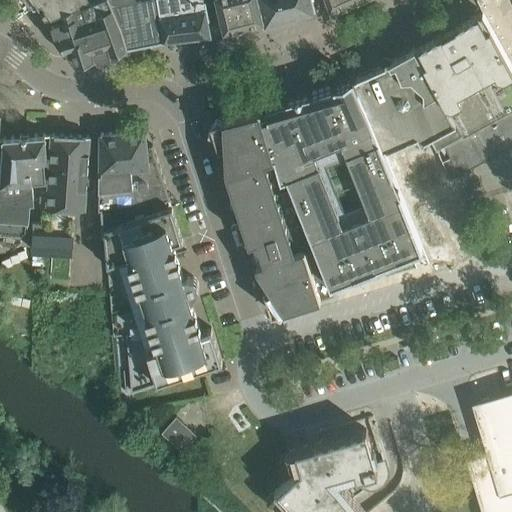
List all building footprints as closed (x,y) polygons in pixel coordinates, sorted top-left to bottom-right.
[(30,0),(35,6),(38,4),(47,16),(65,10),(65,9),(79,5),(92,0),(30,0)] [(82,60),(129,45),(123,21),(113,0),(92,0),(79,5),(65,9),(65,10),(47,16),(50,24),(56,21),(65,48),(66,48),(72,56),(82,60)] [(113,0),(123,21),(129,45),(130,44),(162,38),(155,0),(113,0)] [(204,0),(155,0),(162,38),(164,38),(211,32),(204,0)] [(216,0),(224,30),(265,20),(265,23),(313,11),(315,10),(312,0),(216,0)] [(327,0),(331,9),(333,8),(350,0),(327,0)] [(511,7),(508,0),(495,0),(481,8),(483,11),(482,11),(511,67),(511,7)] [(511,67),(482,11),(479,13),(479,12),(455,25),(455,26),(442,33),(442,32),(418,45),(419,46),(416,48),(415,47),(414,47),(462,137),(444,146),(458,175),(511,145),(511,67)] [(451,178),(458,175),(444,146),(462,137),(414,47),(394,59),(396,64),(383,70),(381,66),(353,78),(369,115),(370,114),(384,149),(387,148),(388,149),(413,137),(412,135),(425,129),(429,137),(430,136),(437,148),(451,178)] [(422,245),(384,149),(370,114),(369,115),(353,78),(328,90),(267,107),(269,114),(263,116),(262,110),(261,110),(260,109),(275,156),(278,164),(282,178),(289,175),(332,282),(422,245)] [(278,164),(275,156),(260,109),(211,122),(249,239),(257,262),(256,263),(272,312),(334,292),(331,284),(333,283),(332,282),(289,175),(282,178),(278,164)] [(147,146),(145,129),(101,133),(100,169),(99,169),(99,207),(103,228),(168,206),(166,200),(170,199),(153,144),(147,146)] [(86,209),(87,180),(90,135),(51,132),(46,205),(42,205),(41,219),(31,219),(29,247),(72,250),(75,208),(86,209)] [(46,133),(4,136),(1,179),(0,179),(0,232),(22,234),(27,230),(28,217),(29,217),(30,200),(34,200),(32,178),(44,177),(43,157),(47,156),(46,133)] [(186,274),(184,275),(173,243),(183,239),(172,205),(168,206),(103,228),(107,263),(118,260),(157,382),(223,361),(212,327),(201,330),(191,298),(193,296),(195,295),(197,293),(198,292),(198,291),(199,288),(199,286),(199,284),(199,282),(198,281),(197,279),(196,278),(194,276),(192,275),(190,275),(188,274),(186,274)] [(394,361),(380,365),(383,374),(397,370),(394,361)] [(469,456),(466,457),(482,511),(511,511),(511,403),(501,407),(497,394),(472,402),(488,456),(478,459),(471,461),(469,456)] [(197,434),(176,416),(163,431),(183,449),(197,434)] [(389,467),(389,465),(386,456),(378,458),(375,448),(373,449),(366,428),(286,452),(285,452),(284,453),(282,454),(282,455),(281,456),(280,457),(280,459),(280,460),(280,461),(280,463),(285,481),(267,498),(266,497),(265,498),(278,511),(359,511),(350,499),(368,485),(370,485),(372,485),(374,485),(376,485),(378,484),(380,484),(382,482),(383,481),(385,480),(386,478),(387,476),(388,474),(389,472),(389,469),(389,467)]
